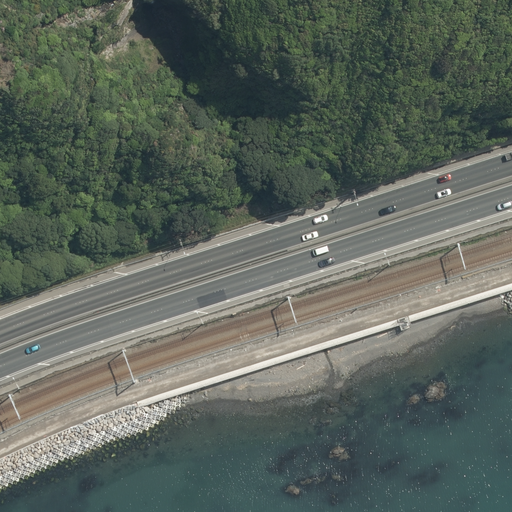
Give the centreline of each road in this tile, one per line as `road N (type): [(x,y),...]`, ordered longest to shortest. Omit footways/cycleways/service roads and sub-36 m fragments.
road 1 (trunk): [(0,331),(511,156)]
road 2 (trunk): [(511,200),(0,364)]
